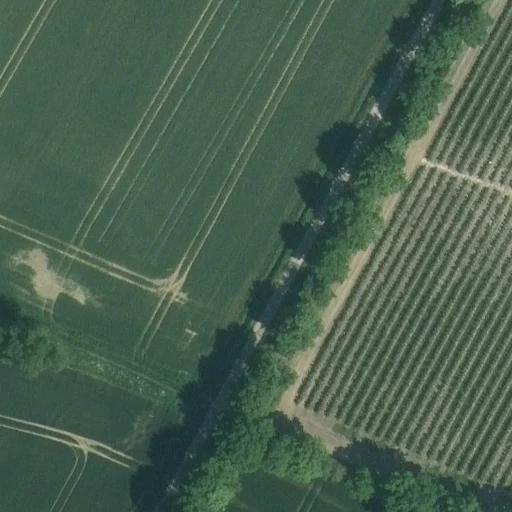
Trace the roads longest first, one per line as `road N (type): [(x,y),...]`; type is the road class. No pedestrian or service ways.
road 1 (track): [(439,0),(163,511)]
road 2 (track): [(501,511),(225,394)]
